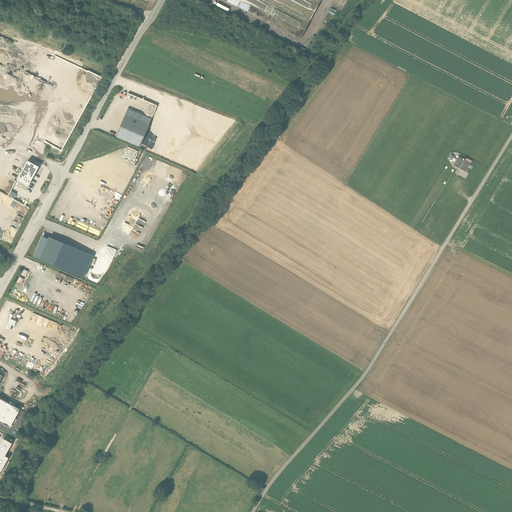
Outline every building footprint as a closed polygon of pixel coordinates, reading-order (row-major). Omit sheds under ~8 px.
[(227,0),(227,1),(300,39),(320,0),(227,0)] [(334,0),(329,14),(338,17),(340,11),(342,11),(346,0),(334,0)] [(129,110),(118,136),(142,147),(154,121),(129,110)] [(102,117),(110,121),(113,115),(105,112),(102,117)] [(8,152),(1,169),(8,171),(15,155),(8,152)] [(454,164),(457,156),(450,153),(448,157),(451,158),(450,162),(454,164)] [(458,159),(455,164),(465,170),(469,164),(458,159)] [(39,167),(28,160),(17,180),(28,186),(39,167)] [(460,169),(457,174),(466,178),(469,173),(460,169)] [(48,240),(42,238),(34,256),(40,259),(84,277),(93,256),(50,237),(48,240)] [(12,319),(9,324),(15,327),(18,321),(12,319)] [(0,398),(0,421),(10,427),(20,409),(0,398)] [(0,472),(9,457),(5,455),(12,443),(3,438),(0,443),(0,472)]
